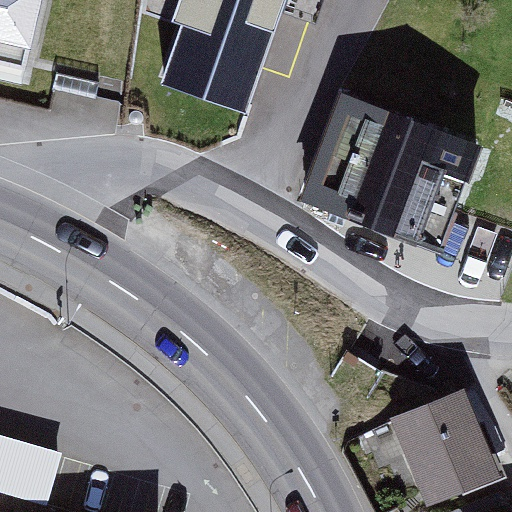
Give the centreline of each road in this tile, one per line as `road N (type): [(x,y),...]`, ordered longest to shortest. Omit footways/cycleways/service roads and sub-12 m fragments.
road 1 (secondary): [(29,236),(117,283),(191,340),(256,411),(321,511)]
road 2 (residential): [(29,236),(51,190),(80,172),(121,166),(163,169),(241,210)]
road 3 (residential): [(241,210),(315,50),(369,13),(374,0)]
road 4 (residential): [(241,210),(436,312)]
road 5 (residential): [(436,312),(511,433)]
